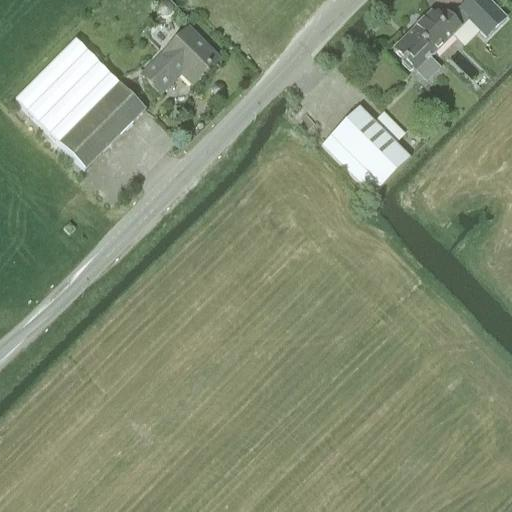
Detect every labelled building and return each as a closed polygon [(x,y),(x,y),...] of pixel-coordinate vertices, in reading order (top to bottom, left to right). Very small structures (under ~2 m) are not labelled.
[(168,7),(166,7),(164,7),(163,7),(161,9),(160,11),(159,14),(159,17),(160,19),(162,21),(164,21),(166,22),(170,20),(172,19),(173,17),(174,15),(174,14),(174,12),(172,9),(170,7),(168,7)] [(457,31),(458,30),(445,17),(437,25),(429,17),(422,24),(421,22),(412,30),(414,32),(411,35),(432,57),(458,32),(457,31)] [(476,50),(486,40),(467,21),(458,30),(457,31),(458,32),(476,50)] [(194,84),(217,61),(188,32),(141,79),(159,96),(183,73),(194,84)] [(411,35),(392,53),(414,76),(420,69),(431,80),(438,72),(428,61),(432,57),(411,35)] [(74,44),(14,104),(62,152),(122,93),(97,68),(74,44)] [(214,90),(212,92),(212,96),(214,99),(217,100),(219,100),(222,100),(224,97),(225,96),(225,93),(224,91),(222,89),(219,88),(216,89),(214,90)] [(122,93),(62,152),(82,173),(83,174),(143,114),(132,103),(122,93)] [(393,147),(373,127),(357,111),(320,148),(371,199),(408,162),(393,147)] [(373,127),(393,147),(403,137),(383,117),(373,127)]
